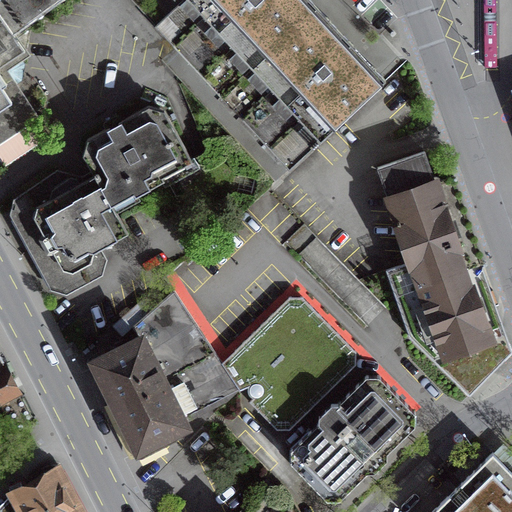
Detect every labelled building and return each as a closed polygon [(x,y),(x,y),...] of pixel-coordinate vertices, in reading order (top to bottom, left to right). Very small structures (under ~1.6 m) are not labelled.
[(0,0),(0,15),(14,35),(61,0),(0,0)] [(154,26),(289,169),(386,79),(339,30),(311,0),(181,0),(171,10),(154,26)] [(14,35),(0,15),(0,138),(4,139),(29,122),(31,107),(13,81),(18,76),(20,64),(14,57),(24,50),(14,35)] [(149,106),(80,143),(85,153),(88,159),(112,203),(133,192),(135,195),(164,180),(162,176),(192,160),(170,118),(158,124),(149,106)] [(377,167),(410,261),(475,238),(453,175),(436,181),(425,150),(377,167)] [(124,226),(112,203),(88,159),(9,201),(59,294),(108,267),(95,241),(124,226)] [(511,350),(494,333),(502,325),(495,305),(498,304),(492,289),(477,294),(471,277),(477,275),(483,270),(482,266),(484,266),(475,238),(410,261),(386,269),(409,335),(469,394),(511,350)] [(139,338),(94,361),(127,427),(137,446),(140,449),(144,448),(169,436),(171,434),(170,430),(185,422),(183,417),(240,388),(174,290),(134,324),(139,338)] [(277,429),(291,428),(355,364),(356,350),(303,295),(289,296),(234,350),(234,363),(249,385),(248,389),(248,392),(251,396),(253,397),(250,401),(277,429)] [(0,361),(0,400),(17,391),(2,363),(1,364),(0,361)] [(291,462),(327,498),(343,482),(415,412),(379,375),(366,374),(290,448),(291,462)] [(511,511),(511,471),(492,452),(430,511),(511,511)] [(15,496),(0,511),(83,511),(58,466),(51,465),(45,466),(39,471),(37,478),(26,485),(28,489),(15,496)]
